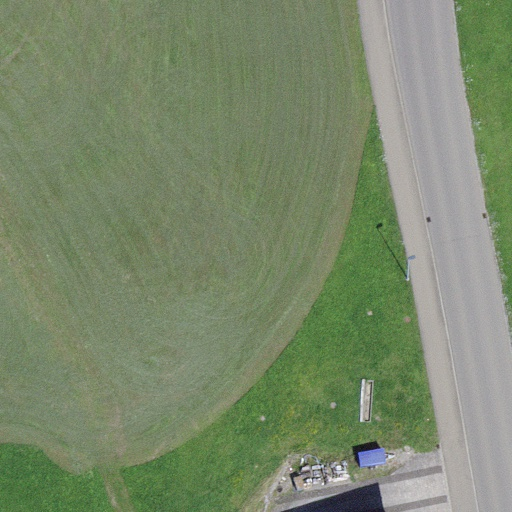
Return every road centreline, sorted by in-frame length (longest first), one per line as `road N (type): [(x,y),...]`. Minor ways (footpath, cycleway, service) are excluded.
road 1 (tertiary): [(510,511),(419,0)]
road 2 (track): [(135,511),(90,395),(0,221)]
